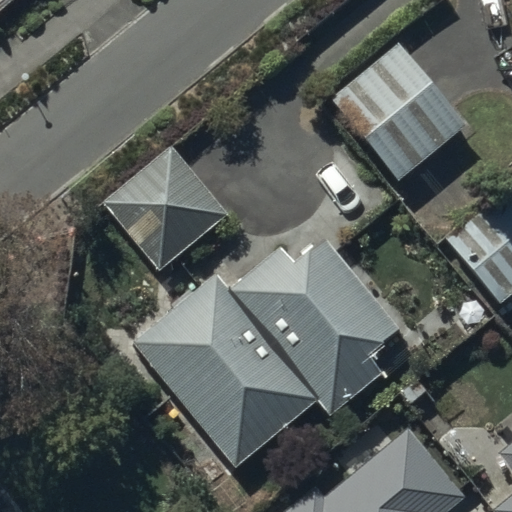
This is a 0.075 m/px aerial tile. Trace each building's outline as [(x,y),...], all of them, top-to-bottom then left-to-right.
[(394,53),(328,109),(395,190),(462,135),(394,53)] [(171,151),(97,211),(155,281),(228,220),(171,151)] [(511,188),(443,248),(498,312),(511,300),(511,188)] [(215,282),(129,351),(232,477),(314,410),(327,425),(378,383),(364,367),(397,340),(322,248),(289,275),(275,257),(226,297),(215,282)] [(312,496),(293,511),(455,511),(461,507),(405,437),(320,506),(312,496)] [(511,511),(511,450),(496,463),(511,483),(511,501),(498,511),(511,511)]
